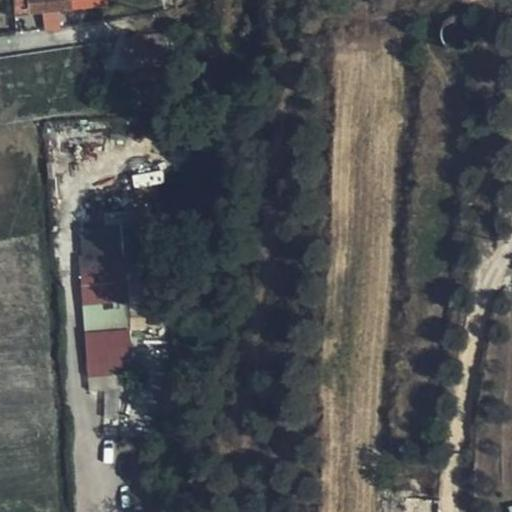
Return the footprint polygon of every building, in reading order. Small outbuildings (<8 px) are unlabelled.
[(72,4),(71,0),(29,0),(30,8),(72,4)] [(178,44),(177,32),(115,41),(119,68),(108,69),(111,89),(169,80),(169,60),(178,44)] [(0,118),(81,106),(72,46),(0,56),(0,118)] [(0,229),(40,223),(30,128),(0,132),(0,229)] [(103,222),(83,222),(88,373),(133,371),(131,304),(145,304),(142,209),(102,210),(103,222)] [(439,511),(441,498),(409,497),(409,511),(439,511)]
